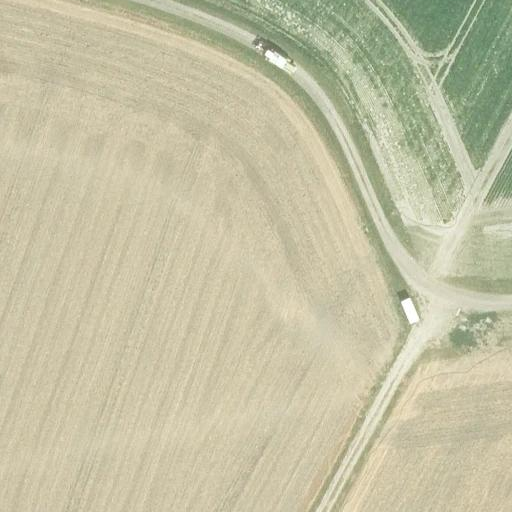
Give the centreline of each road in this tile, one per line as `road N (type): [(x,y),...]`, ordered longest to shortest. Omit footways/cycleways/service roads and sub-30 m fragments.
road 1 (track): [(511,303),(441,298),(413,277),(328,102),(305,75),(222,29),(146,0)]
road 2 (track): [(441,298),(319,511)]
